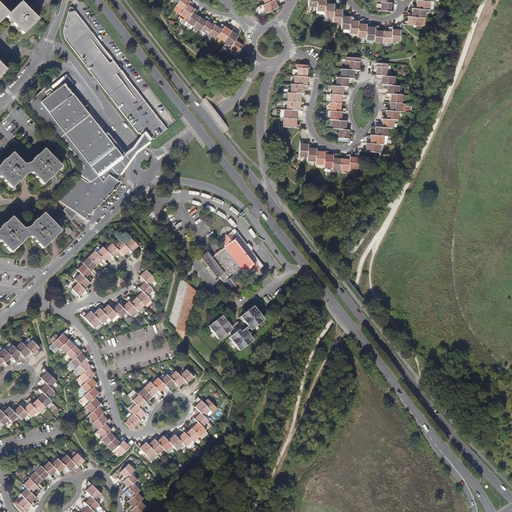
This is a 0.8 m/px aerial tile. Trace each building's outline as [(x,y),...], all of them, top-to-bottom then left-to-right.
[(179,0),(178,3),(176,6),(183,10),(189,2),(186,0),(179,0)] [(316,10),(325,11),(325,0),(316,0),(316,6),(316,10)] [(324,15),(333,16),(334,6),(334,4),(329,4),(329,1),(325,0),(325,11),(324,15)] [(412,5),(412,8),(413,8),(429,9),(429,1),(419,0),(418,0),(417,0),(417,5),(412,5)] [(192,3),(190,1),(189,2),(183,10),(178,17),(186,22),(194,10),(190,7),(192,3)] [(273,4),(271,1),(265,3),(263,5),(267,12),(272,9),(277,7),(275,2),(273,4)] [(390,11),(390,2),(381,1),(380,14),(387,14),(388,10),(390,11)] [(38,20),(31,13),(28,9),(20,2),(8,13),(2,6),(0,4),(0,21),(5,16),(12,23),(16,27),(23,34),(38,20)] [(332,21),(341,22),(341,16),(342,13),(342,10),(337,9),(337,6),(334,6),(333,16),(332,21)] [(143,135),(149,142),(166,129),(140,95),(117,65),(116,64),(84,23),(73,8),(72,7),(71,7),(70,8),(70,9),(64,27),(64,30),(64,33),(65,36),(66,38),(67,41),(69,44),(80,58),(95,77),(97,79),(113,101),(132,125),(138,133),(141,132),(143,135)] [(408,13),(408,16),(421,17),(425,17),(425,13),(429,13),(429,9),(413,8),(412,13),(408,13)] [(184,25),(191,29),(193,26),(199,18),(195,15),(198,11),(195,9),(194,10),(186,22),(184,25)] [(203,21),(199,18),(193,26),(200,31),(201,30),(206,22),(209,19),(206,16),(203,21)] [(345,16),(341,16),(341,22),(340,28),(349,29),(350,21),(350,17),(345,16)] [(408,21),(408,25),(415,25),(420,26),(421,17),(408,16),(408,21)] [(357,36),(366,36),(366,27),(367,24),(362,23),(362,20),(358,20),(358,21),(357,33),(357,36)] [(211,24),(206,22),(201,30),(208,35),(208,34),(214,25),(216,23),(213,21),(211,24)] [(354,21),(350,21),(349,29),(349,33),(357,33),(358,21),(354,21)] [(208,34),(215,39),(217,37),(223,27),(224,26),(221,24),(218,28),(214,25),(208,34)] [(379,26),(375,25),(375,27),(374,40),(374,41),(382,42),(383,31),(379,31),(379,26)] [(399,40),(400,36),(400,26),(397,26),(397,30),(392,30),(391,40),(399,40)] [(228,30),(223,27),(217,37),(224,42),(229,34),(232,29),(230,27),(228,30)] [(365,39),(374,40),(375,27),(370,27),(366,27),(366,36),(365,39)] [(388,32),(383,31),(382,42),(383,42),(383,45),(384,46),(388,46),(389,45),(389,42),(391,42),(391,40),(392,30),(392,27),(388,27),(388,32)] [(238,37),(234,34),(232,36),(229,34),(224,42),(231,47),(235,41),(238,37)] [(242,46),(235,41),(231,47),(230,49),(240,56),(243,50),(241,48),(242,46)] [(359,59),(349,58),(341,57),(341,61),(344,61),(343,69),(357,71),(358,71),(359,59)] [(306,77),(307,65),(300,64),(300,68),(298,68),(297,76),(306,77)] [(377,64),(376,76),(386,77),(387,64),(377,64)] [(356,75),(357,71),(343,69),(342,69),(341,78),(353,79),(354,74),(356,75)] [(309,81),(310,77),(306,77),(297,76),(295,76),(294,85),(306,86),(306,81),(309,81)] [(394,86),(394,77),(386,77),(376,76),(376,79),(382,80),(382,85),(383,85),(394,86)] [(337,78),(337,86),(347,87),(347,82),(352,83),(353,79),(341,78),(337,78)] [(129,162),(125,156),(119,149),(117,151),(64,84),(53,92),(47,85),(27,105),(41,120),(61,140),(75,154),(73,155),(79,161),(80,168),(77,172),(79,173),(78,175),(78,176),(77,176),(71,185),(70,184),(65,192),(64,191),(58,201),(66,207),(77,214),(85,220),(88,215),(93,218),(95,214),(95,213),(95,212),(93,211),(93,210),(94,211),(98,206),(99,206),(103,201),(104,201),(108,196),(113,190),(114,192),(120,184),(116,180),(129,162)] [(291,85),(291,93),(303,94),(303,90),(306,90),(307,86),(306,86),(294,85),(291,85)] [(398,95),(399,86),(394,86),(383,85),(383,89),(388,89),(388,94),(398,95)] [(348,91),(348,87),(347,87),(337,86),(333,86),(332,95),(342,95),(343,91),(348,91)] [(303,98),(304,94),(303,94),(291,93),(288,93),(288,101),(300,102),(300,98),(303,98)] [(401,104),(402,95),(398,95),(388,94),(387,94),(386,98),(391,98),(391,103),(401,104)] [(331,95),(330,103),(341,104),(341,99),(346,99),(346,96),(342,95),(332,95),(331,95)] [(299,107),(300,102),(288,101),(287,110),(300,111),(302,111),(303,108),(299,107)] [(330,103),(329,111),(331,111),(341,112),(345,112),(345,109),(340,108),(341,104),(330,103)] [(400,112),(401,104),(391,103),(390,108),(385,107),(385,111),(388,111),(398,112),(400,112)] [(299,115),(300,111),(287,110),(284,110),(284,118),(296,119),(296,115),(299,115)] [(341,117),(341,112),(331,111),(330,120),(334,120),(345,121),(346,117),(341,117)] [(397,121),(398,112),(388,111),(387,116),(382,116),(382,119),(383,119),(393,120),(397,121)] [(295,124),(296,119),(284,118),(283,127),(288,127),(298,128),(299,124),(295,124)] [(383,125),(382,128),(388,128),(393,129),(393,120),(383,119),(383,125)] [(345,127),(346,121),(345,121),(334,120),(333,129),(339,130),(345,130),(345,127)] [(387,137),(388,128),(382,128),(377,127),(376,127),(375,132),(372,132),(372,135),(383,136),(387,137)] [(347,142),(348,130),(345,130),(339,130),(338,142),(347,142)] [(135,152),(149,142),(143,135),(133,149),(125,156),(129,162),(135,152)] [(383,145),(383,136),(372,135),(371,135),(371,140),(366,140),(366,144),(367,144),(383,145)] [(299,157),(307,157),(308,145),(303,145),(303,141),(300,141),(299,154),(299,157)] [(382,154),(383,145),(367,144),(367,148),(363,148),(363,152),(375,153),(382,154)] [(307,161),(315,161),(316,155),(316,150),(312,149),(312,145),(308,145),(307,157),(307,161)] [(18,181),(22,177),(26,174),(31,172),(43,184),(50,177),(54,173),(61,167),(43,149),(36,156),(33,159),(29,163),(24,164),(12,152),(5,159),(1,163),(0,164),(0,176),(11,188),(18,181)] [(319,155),(316,155),(315,161),(315,164),(324,165),(325,153),(320,152),(319,155)] [(323,167),(332,168),(333,159),(333,156),(328,156),(328,152),(325,152),(325,153),(324,165),(323,167)] [(357,169),(358,160),(359,153),(355,153),(355,158),(350,158),(349,168),(357,169)] [(340,170),(349,170),(349,168),(350,158),(350,155),(347,155),(346,160),(341,160),(340,170)] [(337,159),(333,159),(332,168),(332,169),(340,170),(341,160),(337,159)] [(77,214),(66,207),(65,209),(63,211),(72,220),(75,216),(77,214)] [(0,241),(11,252),(18,245),(22,241),(25,238),(31,237),(42,248),(49,241),(53,238),(60,231),(43,213),(36,220),(32,223),(29,227),(23,228),(11,217),(4,223),(1,227),(0,227),(0,241)] [(67,236),(72,232),(67,226),(62,231),(67,236)] [(218,278),(219,277),(224,283),(224,284),(229,290),(230,289),(231,289),(241,281),(240,279),(246,274),(249,278),(261,269),(252,256),(250,257),(240,245),(242,244),(232,231),(220,240),(226,247),(212,258),(208,252),(201,257),(218,278)] [(133,237),(124,245),(131,252),(140,243),(133,237)] [(130,256),(132,253),(131,252),(124,245),(120,241),(114,247),(122,256),(126,252),(130,256)] [(121,259),(123,257),(122,256),(114,247),(111,244),(105,250),(112,258),(116,254),(121,259)] [(112,263),(114,260),(112,258),(105,250),(102,248),(96,254),(104,261),(107,258),(112,263)] [(104,267),(107,264),(104,261),(96,254),(94,252),(89,257),(96,265),(99,262),(104,267)] [(93,268),(96,265),(89,257),(83,263),(83,264),(91,272),(95,276),(97,273),(93,268)] [(83,264),(77,270),(81,274),(89,282),(90,283),(92,280),(87,275),(91,272),(83,264)] [(143,267),(148,273),(151,271),(145,265),(143,267)] [(154,274),(151,271),(148,273),(143,267),(142,267),(139,269),(143,273),(139,277),(140,278),(151,289),(157,282),(151,276),(154,274)] [(86,286),(89,282),(81,274),(75,280),(78,283),(83,289),(86,286)] [(142,285),(139,289),(146,296),(152,290),(151,289),(140,278),(137,280),(142,285)] [(76,298),(84,290),(83,289),(78,283),(69,292),(70,293),(76,298)] [(183,340),(197,291),(189,284),(176,332),(183,340)] [(140,295),(136,298),(144,306),(150,300),(149,299),(146,296),(139,289),(137,287),(135,289),(140,295)] [(155,293),(152,290),(146,296),(149,299),(155,293)] [(128,296),(125,299),(128,302),(136,310),(137,312),(138,311),(142,307),(144,306),(136,298),(133,301),(128,296)] [(121,300),(118,303),(119,304),(126,312),(130,316),(136,310),(128,302),(125,305),(121,300)] [(110,302),(107,305),(108,305),(116,314),(120,318),(126,312),(119,304),(116,308),(110,302)] [(101,305),(98,308),(99,309),(108,317),(110,319),(110,320),(116,314),(108,305),(104,309),(101,305)] [(211,330),(216,336),(219,340),(223,337),(229,332),(232,336),(230,338),(233,342),(232,342),(237,348),(240,351),(245,348),(250,344),(253,341),(251,337),(246,331),(250,328),(252,331),(254,328),(255,329),(261,324),(261,323),(264,321),(261,317),(262,316),(257,310),(256,310),(253,307),(251,309),(250,309),(244,314),(241,317),(243,320),(240,323),(239,322),(237,324),(235,321),(230,325),(225,319),(224,319),(222,316),(219,318),(212,323),(209,326),(212,330),(211,330)] [(92,308),(89,311),(91,312),(99,321),(101,323),(102,324),(106,319),(108,317),(99,309),(96,312),(92,308)] [(93,327),(99,321),(91,312),(87,315),(83,312),(81,314),(93,327)] [(53,343),(59,350),(61,348),(68,341),(64,337),(68,333),(65,331),(53,343)] [(28,338),(23,344),(32,353),(41,345),(35,339),(32,342),(28,338)] [(71,343),(68,340),(68,341),(61,348),(67,354),(79,342),(76,338),(71,343)] [(31,358),(34,355),(32,353),(23,344),(21,342),(15,348),(24,357),(27,354),(31,358)] [(82,344),(79,342),(67,354),(72,360),(80,352),(77,349),(82,344)] [(22,361),(25,358),(24,357),(15,348),(12,346),(6,352),(14,360),(17,356),(22,361)] [(13,364),(16,362),(14,360),(6,352),(4,349),(0,352),(0,357),(3,361),(5,363),(9,360),(13,364)] [(86,352),(83,349),(80,352),(72,360),(68,364),(74,370),(75,370),(77,368),(86,359),(82,355),(86,352)] [(90,360),(87,357),(86,359),(77,368),(75,370),(81,376),(90,367),(87,363),(90,360)] [(94,368),(92,365),(90,367),(81,376),(75,381),(81,387),(94,374),(91,371),(94,368)] [(188,368),(180,376),(187,383),(195,375),(188,368)] [(44,375),(41,378),(41,379),(52,391),(58,386),(55,383),(56,382),(43,369),(41,371),(44,375)] [(185,387),(188,384),(187,383),(180,376),(174,370),(167,376),(174,383),(178,387),(181,383),(185,387)] [(96,376),(94,374),(81,387),(87,393),(96,384),(92,380),(96,376)] [(171,385),(174,383),(167,376),(167,375),(161,381),(168,389),(171,385)] [(167,393),(170,391),(168,389),(161,381),(158,378),(151,385),(159,392),(162,389),(167,393)] [(43,387),(40,390),(48,398),(53,392),(52,391),(41,379),(39,382),(43,387)] [(159,398),(162,395),(159,392),(151,385),(150,383),(144,388),(151,396),(154,393),(159,398)] [(99,386),(96,384),(87,393),(84,396),(90,402),(97,394),(98,394),(95,390),(99,386)] [(148,399),(151,396),(144,388),(138,394),(146,403),(150,407),(152,404),(148,399)] [(41,396),(37,399),(45,407),(51,401),(48,398),(40,390),(39,389),(36,391),(41,396)] [(146,403),(138,394),(136,392),(130,398),(134,402),(145,414),(147,412),(143,406),(146,403)] [(100,397),(97,394),(90,402),(85,407),(91,413),(100,404),(97,401),(100,397)] [(198,404),(194,408),(195,409),(205,419),(217,408),(208,399),(203,404),(197,397),(194,400),(198,404)] [(34,403),(31,405),(37,411),(39,413),(45,407),(37,399),(34,403)] [(22,402),(19,405),(20,406),(28,414),(31,417),(37,411),(31,405),(30,403),(26,407),(22,402)] [(134,402),(128,408),(133,414),(140,421),(141,422),(144,420),(141,417),(145,414),(134,402)] [(103,406),(101,404),(100,404),(91,413),(88,416),(94,422),(103,413),(100,409),(103,406)] [(12,405),(9,407),(18,416),(21,420),(28,414),(20,406),(17,409),(12,405)] [(2,407),(0,408),(0,409),(0,410),(11,422),(12,422),(18,416),(9,407),(6,411),(2,407)] [(197,416),(194,419),(201,427),(207,421),(205,419),(195,409),(193,411),(197,416)] [(5,427),(11,422),(0,410),(0,421),(1,422),(5,427)] [(108,414),(105,411),(103,413),(94,422),(93,423),(99,430),(108,421),(104,417),(108,414)] [(131,429),(140,421),(133,414),(125,422),(131,429)] [(195,425),(191,429),(199,436),(205,431),(201,427),(194,419),(193,418),(190,420),(195,425)] [(112,422),(109,419),(108,421),(99,430),(97,432),(102,437),(111,429),(108,425),(112,422)] [(116,430),(113,427),(111,429),(102,437),(101,439),(106,445),(114,438),(111,434),(116,430)] [(188,432),(185,435),(191,441),(193,442),(199,436),(191,429),(188,432)] [(175,431),(173,434),(174,435),(182,443),(185,446),(191,441),(185,435),(184,433),(180,436),(175,431)] [(165,434),(163,436),(172,445),(175,449),(182,443),(174,435),(170,439),(166,434),(165,434)] [(118,441),(114,438),(106,445),(113,451),(115,449),(122,441),(125,438),(123,436),(118,441)] [(156,436),(153,439),(154,440),(163,449),(165,451),(172,445),(163,436),(159,440),(156,436)] [(147,439),(144,442),(145,443),(154,452),(157,455),(163,449),(154,440),(151,443),(147,439)] [(126,445),(122,441),(115,449),(121,455),(129,447),(134,442),(131,440),(126,445)] [(142,446),(138,443),(136,445),(140,449),(150,460),(156,454),(145,443),(142,446)] [(77,467),(86,458),(79,451),(71,460),(75,465),(77,467)] [(69,471),(72,467),(75,465),(71,460),(66,455),(60,462),(69,471)] [(67,474),(69,471),(60,462),(57,459),(51,465),(59,473),(62,469),(67,474)] [(53,473),(58,477),(61,475),(59,473),(51,465),(48,462),(43,468),(50,476),(53,473)] [(119,480),(122,483),(123,482),(131,474),(134,471),(128,464),(120,472),(124,476),(119,480)] [(46,477),(50,481),(53,479),(50,476),(43,468),(41,466),(35,472),(43,480),(46,477)] [(36,486),(39,483),(43,480),(35,472),(29,478),(30,479),(36,486)] [(122,490),(124,493),(133,484),(137,480),(131,474),(123,482),(126,485),(122,490)] [(31,493),(34,490),(37,487),(36,486),(30,479),(24,485),(27,488),(31,493)] [(88,482),(86,484),(89,488),(85,491),(86,492),(94,501),(100,495),(88,482)] [(124,500),(126,502),(127,501),(136,493),(139,490),(133,484),(124,493),(128,496),(124,500)] [(32,501),(35,498),(31,493),(27,488),(21,494),(24,498),(30,504),(32,501)] [(92,511),(97,511),(101,508),(94,501),(86,492),(83,495),(87,499),(84,502),(92,511)] [(142,499),(136,493),(127,501),(131,505),(133,507),(140,501),(142,499)] [(25,511),(31,505),(30,504),(24,498),(16,506),(17,508),(19,505),(25,511)] [(132,511),(140,511),(146,507),(140,501),(133,507),(130,510),(132,511)] [(85,509),(82,511),(92,511),(84,502),(83,502),(81,504),(85,509)]
